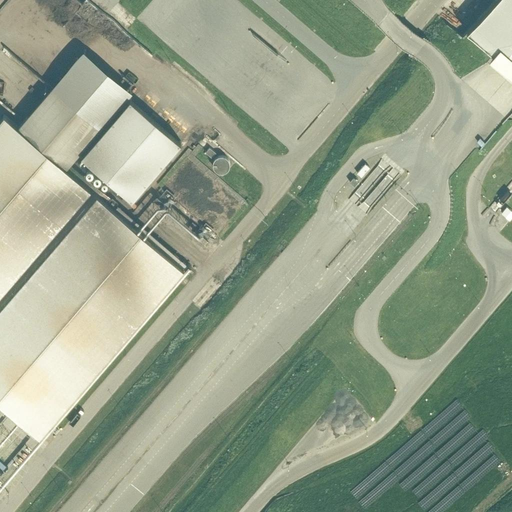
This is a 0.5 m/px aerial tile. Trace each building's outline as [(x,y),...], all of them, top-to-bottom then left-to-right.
[(511,69),(511,0),(492,0),(467,30),(493,53),(511,69)] [(183,31),(179,36),(188,43),(191,38),(183,31)] [(18,126),(66,167),(101,127),(52,85),(18,126)] [(492,111),(500,103),(493,96),(485,104),(492,111)] [(132,197),(180,140),(130,97),(81,154),(132,197)] [(66,167),(18,126),(4,114),(0,118),(0,292),(90,187),(66,167)] [(352,188),(361,174),(355,170),(346,184),(352,188)] [(0,400),(39,434),(183,267),(97,193),(0,306),(0,400)] [(360,202),(364,207),(374,198),(370,193),(360,202)] [(509,217),(511,213),(511,211),(506,207),(502,212),(509,217)] [(206,238),(209,233),(204,229),(200,234),(206,238)] [(324,353),(299,377),(310,388),(335,364),(324,353)] [(264,411),(279,423),(303,396),(288,383),(264,411)] [(334,429),(355,404),(342,392),(331,405),(330,404),(325,409),(322,406),(315,413),(334,429)] [(292,450),(321,443),(328,435),(314,424),(313,420),(303,413),(305,421),(293,436),(288,437),(283,443),(292,450)] [(249,459),(273,433),(261,422),(237,448),(249,459)] [(221,490),(245,467),(233,454),(209,477),(221,490)] [(203,490),(180,511),(204,511),(215,501),(203,490)]
